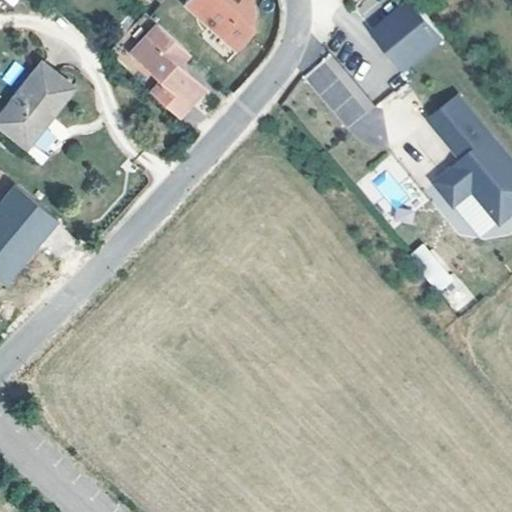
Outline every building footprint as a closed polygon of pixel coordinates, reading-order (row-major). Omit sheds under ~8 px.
[(190,0),(242,45),(252,34),(257,23),(257,0),(190,0)] [(416,0),(415,0),(377,31),(409,70),(448,39),(416,0)] [(146,89),(174,115),(202,85),(176,61),(188,48),(156,20),(126,50),(156,79),(146,89)] [(328,56),(303,78),(368,152),(393,131),(328,56)] [(45,67),(0,119),(0,125),(26,148),(74,91),(45,67)] [(467,160),(439,183),(455,202),(468,190),(478,192),(505,225),(511,219),(511,153),(464,95),(434,120),(467,160)] [(0,282),(11,289),(59,217),(5,181),(0,188),(0,282)] [(468,190),(455,202),(487,241),(505,225),(478,192),(468,190)] [(451,279),(421,243),(408,253),(439,289),(451,279)] [(441,295),(459,311),(473,295),(454,279),(441,295)]
